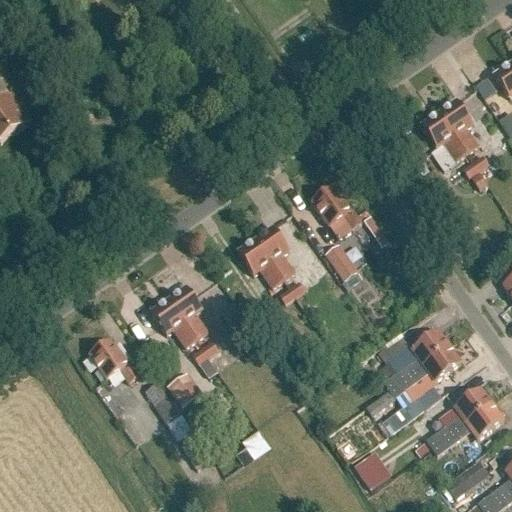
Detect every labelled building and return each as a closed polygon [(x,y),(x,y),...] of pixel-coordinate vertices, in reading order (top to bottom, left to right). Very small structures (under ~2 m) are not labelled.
[(511,102),(511,69),(511,68),(493,81),(509,104),(511,102)] [(0,147),(30,127),(19,110),(25,106),(0,70),(0,147)] [(438,118),(468,161),(478,153),(465,134),(472,129),(456,106),(438,118)] [(511,117),(511,116),(498,124),(511,144),(511,117)] [(444,150),(457,168),(468,161),(438,118),(421,131),(437,154),(444,150)] [(464,173),(472,183),(491,169),(484,160),(480,163),(464,173)] [(342,223),(351,235),(361,228),(352,215),(349,217),(332,192),(311,207),(329,232),(342,223)] [(255,245),(284,287),(295,279),(282,261),(289,256),(273,233),(255,245)] [(485,251),(493,262),(511,248),(511,240),(508,235),(485,251)] [(260,276),(272,295),(284,287),(255,245),(237,258),(253,281),(260,276)] [(359,275),(341,247),(326,257),(345,285),(359,275)] [(511,283),(503,291),(511,303),(511,283)] [(298,284),(278,298),(284,307),(304,294),(298,284)] [(168,305),(197,347),(208,339),(196,321),(202,316),(186,293),(168,305)] [(173,336),(186,354),(197,347),(168,305),(150,317),(166,341),(173,336)] [(273,331),(290,357),(301,349),(284,323),(273,331)] [(399,377),(383,388),(389,396),(449,352),(437,336),(411,355),(410,353),(391,366),(399,377)] [(127,370),(110,345),(89,360),(106,386),(120,376),(129,389),(139,382),(130,368),(127,370)] [(211,346),(201,353),(208,363),(218,356),(211,346)] [(449,352),(389,396),(394,404),(395,404),(402,413),(417,403),(435,390),(436,387),(461,368),(449,352)] [(201,353),(191,360),(197,370),(208,363),(201,353)] [(177,392),(189,409),(210,394),(198,377),(177,392)] [(147,395),(168,426),(181,418),(160,387),(147,395)] [(425,446),(431,454),(491,410),(479,394),(453,413),(460,421),(425,446)] [(390,399),(367,415),(371,422),(395,406),(390,399)] [(402,413),(382,428),(390,439),(425,414),(417,403),(402,413)] [(431,454),(437,462),(471,437),(477,445),(503,426),(491,410),(431,454)] [(168,429),(179,445),(192,436),(180,420),(168,429)] [(245,453),(252,463),(270,452),(258,435),(241,446),(245,453)] [(183,458),(196,478),(211,468),(198,448),(183,458)] [(252,463),(245,453),(235,460),(242,470),(252,463)] [(375,458),(354,471),(370,495),(390,482),(375,458)] [(477,466),(444,490),(455,505),(488,481),(477,466)] [(477,509),(478,511),(489,511),(511,495),(511,470),(505,476),(511,484),(477,509)] [(511,495),(489,511),(505,511),(511,507),(511,495)]
